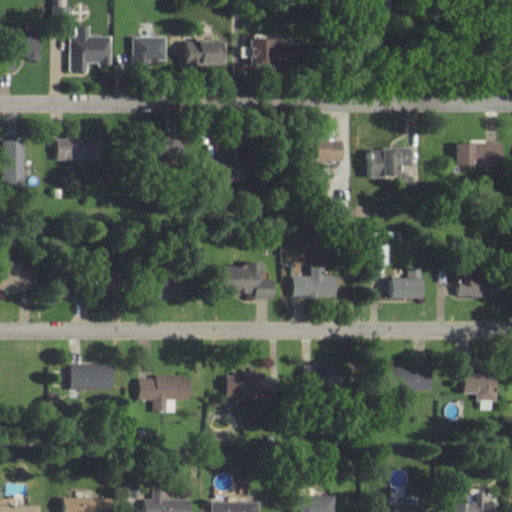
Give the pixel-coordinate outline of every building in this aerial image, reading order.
[(66,6),(49,7),(50,27),(67,27),(66,6)] [(107,36),(86,36),(86,26),(72,26),(73,36),(66,36),(67,72),(84,71),(84,63),(95,63),(95,66),(107,66),(107,36)] [(37,60),(37,30),(6,30),(6,31),(0,30),(0,70),(13,70),(13,55),(24,55),(24,60),(37,60)] [(163,36),(130,37),(130,70),(148,70),(147,59),(164,59),(163,36)] [(247,62),(284,64),(285,44),(274,43),(274,38),(248,37),(247,62)] [(224,42),(190,41),(190,64),(224,65),(224,42)] [(341,160),(340,140),(327,140),(327,137),(301,138),(302,161),(309,161),(309,169),(317,169),(317,161),(341,160)] [(53,159),(97,160),(98,138),(53,138),(53,159)] [(131,161),(174,160),(173,138),(131,139),(131,161)] [(23,180),(22,140),(0,140),(1,180),(23,180)] [(451,143),(450,165),(498,166),(499,144),(451,143)] [(364,177),(393,176),(392,166),(410,165),(410,147),(394,148),(394,151),(363,152),(364,177)] [(205,158),(205,182),(242,182),(242,157),(205,158)] [(386,264),(386,245),(366,244),(366,264),(386,264)] [(18,260),(6,260),(6,270),(0,269),(0,291),(25,291),(24,270),(18,270),(18,260)] [(83,273),(74,273),(74,283),(103,282),(103,260),(83,261),(83,273)] [(260,264),(215,264),(215,294),(250,294),(250,299),(270,298),(269,279),(260,279),(260,264)] [(384,298),(416,299),(416,278),(421,278),(421,269),(406,268),(405,279),(384,278),(384,298)] [(331,273),(289,275),(290,298),(332,296),(331,273)] [(175,275),(135,276),(136,297),(176,296),(175,275)] [(476,277),(454,276),(453,295),(493,297),(494,283),(476,283),(476,277)] [(70,390),(111,389),(111,364),(69,365),(70,390)] [(337,366),(300,367),(300,387),(337,387),(337,366)] [(427,367),(378,367),(378,382),(382,382),(383,390),(427,389),(427,367)] [(474,393),(474,401),(493,400),(492,373),(458,374),(459,394),(474,393)] [(163,400),(187,400),(187,376),(151,376),(151,378),(135,378),(135,399),(152,399),(152,411),(163,411),(163,400)] [(140,499),(140,511),(185,511),(185,499),(161,499),(161,485),(149,485),(149,499),(140,499)] [(490,511),(491,503),(480,503),(480,493),(472,493),(472,503),(451,503),(451,511),(490,511)] [(326,511),(327,497),(292,496),(291,511),(326,511)] [(57,499),(57,511),(105,511),(105,498),(57,499)] [(208,511),(252,511),(253,503),(209,502),(208,511)]
